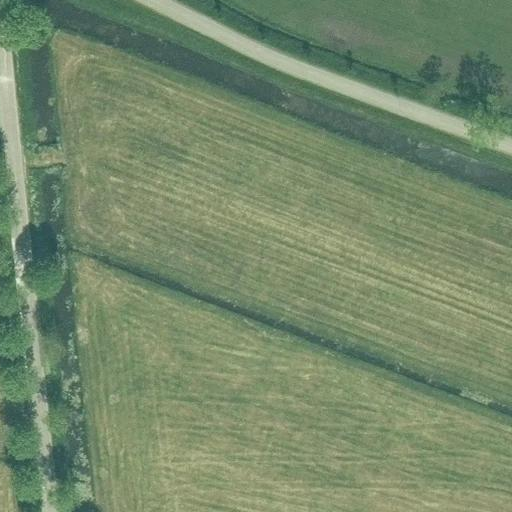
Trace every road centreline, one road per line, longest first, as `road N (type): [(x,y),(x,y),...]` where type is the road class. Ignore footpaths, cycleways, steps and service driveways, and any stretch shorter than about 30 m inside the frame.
road 1 (unclassified): [(47,511),(0,21)]
road 2 (unclassified): [(511,146),(291,66),(152,0)]
